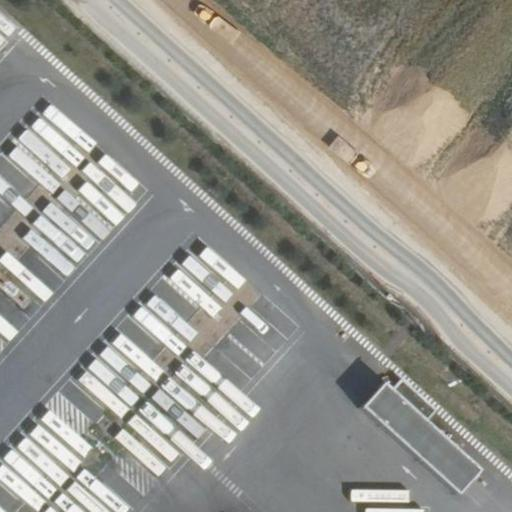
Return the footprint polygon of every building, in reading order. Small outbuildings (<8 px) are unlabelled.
[(102,150),(94,158),(135,196),(143,187),(102,150)] [(212,315),(244,280),(202,241),(170,276),(212,315)] [(399,379),(388,391),(425,423),(435,411),(399,379)] [(388,391),(381,384),(358,409),(456,497),(479,471),(425,423),(388,391)] [(17,453),(62,483),(69,472),(24,442),(17,453)] [(12,455),(0,470),(0,511),(32,511),(52,489),(12,455)]
